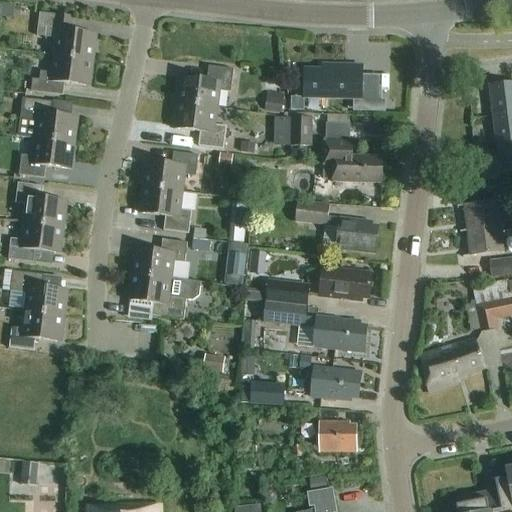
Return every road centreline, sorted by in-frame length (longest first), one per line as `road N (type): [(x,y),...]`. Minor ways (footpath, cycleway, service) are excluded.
road 1 (unclassified): [(391,453),(391,360),(429,103),(426,14)]
road 2 (residential): [(103,334),(107,234),(147,0)]
road 3 (tertiary): [(426,14),(326,17),(159,0)]
road 4 (residential): [(391,453),(511,428)]
